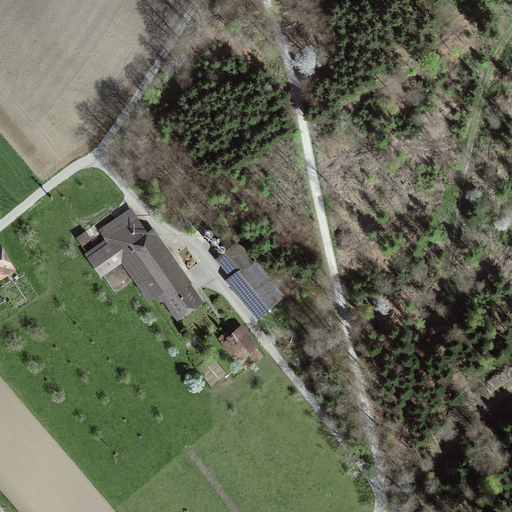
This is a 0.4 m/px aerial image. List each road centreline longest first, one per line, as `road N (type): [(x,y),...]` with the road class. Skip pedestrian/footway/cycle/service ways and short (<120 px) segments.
road 1 (track): [(379,493),(293,82),(266,0)]
road 2 (track): [(96,158),(159,227),(202,258),(379,493)]
road 3 (track): [(0,227),(73,167),(96,158),(199,0)]
road 4 (track): [(380,497),(511,389)]
